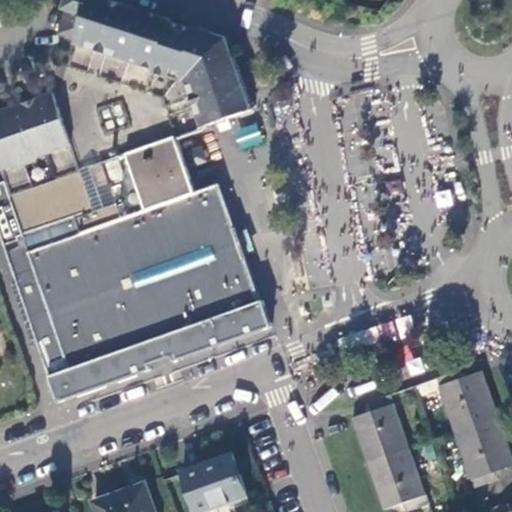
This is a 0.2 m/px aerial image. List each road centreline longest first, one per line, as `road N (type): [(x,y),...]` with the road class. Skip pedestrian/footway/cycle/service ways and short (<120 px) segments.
road 1 (residential): [(270,366),(0,465)]
road 2 (residential): [(433,305),(270,366)]
road 3 (tertiary): [(463,80),(496,237)]
road 4 (residential): [(270,366),(315,511)]
road 5 (tertiary): [(321,53),(189,0)]
road 6 (tertiary): [(321,53),(355,68),(443,66)]
